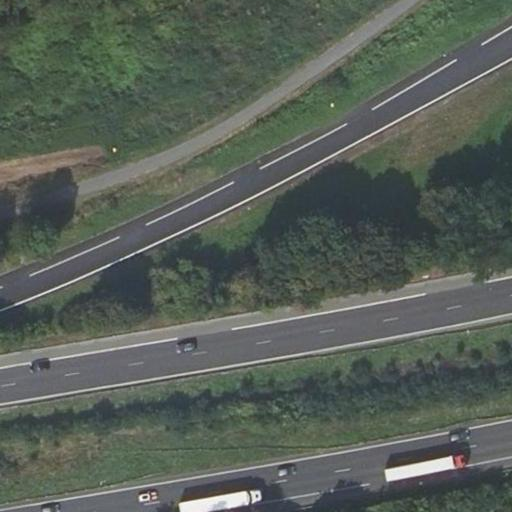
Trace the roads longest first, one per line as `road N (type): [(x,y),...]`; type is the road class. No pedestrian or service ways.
road 1 (trunk): [(511,37),(138,239),(0,300)]
road 2 (trunk): [(511,294),(0,387)]
road 3 (trunk): [(103,511),(511,438)]
